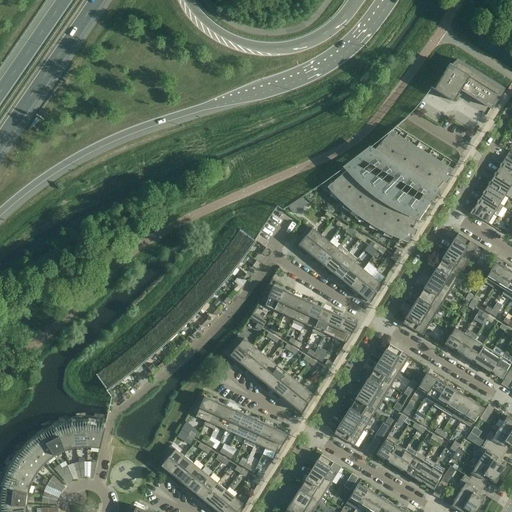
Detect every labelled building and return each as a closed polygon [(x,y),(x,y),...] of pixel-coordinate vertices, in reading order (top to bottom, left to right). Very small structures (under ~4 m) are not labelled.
[(430,87),(431,88),(453,101),(456,95),(458,94),(462,90),(491,108),(503,88),(457,60),(456,60),(452,65),(449,63),(437,82),(437,83),(434,88),(430,86),(430,87)] [(391,131),(403,138),(404,139),(413,123),(406,119),(405,119),(391,131)] [(413,123),(404,139),(409,142),(418,127),(413,123)] [(409,142),(414,145),(423,130),(418,127),(409,142)] [(414,145),(416,146),(419,148),(429,133),(423,130),(414,145)] [(384,161),(403,138),(391,131),(371,153),(384,161)] [(419,148),(424,151),(434,136),(429,133),(419,148)] [(424,151),(428,154),(429,154),(439,139),(434,136),(424,151)] [(403,138),(384,161),(396,169),(416,146),(414,145),(409,142),(404,139),(403,138)] [(429,154),(434,158),(444,142),(439,139),(429,154)] [(434,158),(440,161),(449,146),(444,142),(434,158)] [(416,146),(396,169),(408,176),(428,154),(424,151),(419,148),(416,146)] [(440,161),(444,164),(453,148),(449,146),(440,161)] [(453,169),(458,161),(458,160),(459,158),(459,157),(459,155),(458,153),(458,152),(457,151),(456,150),(455,149),(453,148),(444,164),(453,169)] [(347,165),(349,167),(350,167),(359,178),(370,187),(381,195),(392,202),(404,208),(415,213),(417,210),(422,212),(423,211),(422,211),(429,201),(430,201),(431,201),(432,201),(432,200),(433,200),(433,199),(433,198),(433,197),(433,196),(432,196),(428,193),(430,190),(420,184),(408,176),(396,169),(384,161),(371,153),(367,150),(366,150),(360,154),(360,155),(359,155),(353,159),(353,160),(347,164),(347,165)] [(511,174),(511,153),(509,151),(505,157),(501,163),(503,164),(501,167),(511,174)] [(434,158),(429,154),(428,154),(408,176),(420,184),(440,161),(434,158)] [(447,176),(452,170),(453,169),(444,164),(440,161),(420,184),(430,190),(433,192),(442,181),(445,183),(448,177),(447,176)] [(510,186),(511,183),(511,174),(501,167),(499,166),(496,172),(497,173),(495,176),(510,186)] [(338,199),(359,178),(350,167),(349,167),(327,187),(338,199)] [(505,195),(510,186),(495,176),(494,175),(490,181),(492,182),(490,185),(489,186),(505,195)] [(338,199),(350,210),(370,187),(359,178),(338,199)] [(502,207),(503,206),(499,204),(505,195),(489,186),(490,185),(488,184),(484,190),(486,191),(484,194),(484,195),(502,207)] [(370,187),(350,210),(363,219),(364,220),(381,195),(370,187)] [(497,216),(502,207),(484,195),(484,194),(482,193),(479,199),(480,200),(478,203),(478,204),(497,216)] [(381,195),(364,220),(377,228),(392,202),(381,195)] [(392,202),(377,228),(392,236),(404,208),(392,202)] [(472,214),(487,223),(493,214),(496,216),(497,216),(478,204),(478,203),(477,202),(473,209),(475,210),(472,214)] [(418,214),(415,213),(404,208),(392,236),(408,242),(411,234),(413,235),(415,228),(413,227),(418,214)] [(343,224),(340,228),(346,231),(345,232),(349,234),(353,230),(343,224)] [(308,251),(321,235),(312,228),(311,228),(307,225),(296,242),(299,244),(298,245),(305,250),(306,249),(308,251)] [(254,240),(254,239),(240,229),(231,242),(245,252),(248,249),(247,248),(252,240),(253,241),(254,240)] [(359,239),(361,235),(353,230),(349,234),(353,236),(354,236),(359,239)] [(458,233),(448,248),(468,260),(477,246),(478,247),(478,246),(458,233)] [(329,242),(321,235),(308,251),(310,253),(309,253),(315,259),(329,242)] [(329,242),(315,259),(322,264),(323,263),(324,265),(340,245),(337,242),(338,241),(333,237),(329,242)] [(231,242),(222,253),(236,264),(239,261),(238,260),(243,252),(245,253),(245,252),(231,242)] [(348,252),(340,245),(324,265),(326,266),(326,267),(332,272),(348,252)] [(402,252),(397,248),(393,254),(399,257),(402,252)] [(448,248),(439,263),(458,275),(468,260),(448,248)] [(357,259),(348,252),(332,272),(339,278),(339,277),(341,278),(357,259)] [(222,253),(213,265),(227,276),(230,272),(229,271),(234,264),(236,265),(236,264),(222,253)] [(357,259),(341,278),(343,280),(342,281),(349,286),(363,269),(355,262),(357,259)] [(439,263),(430,278),(449,290),(458,275),(439,263)] [(493,288),(505,267),(500,264),(499,265),(495,263),(483,282),(493,288)] [(213,265),(203,276),(217,288),(220,284),(219,283),(225,276),(226,277),(227,276),(213,265)] [(504,290),(511,276),(511,273),(510,272),(511,271),(505,267),(493,288),(495,284),(504,290)] [(371,276),(363,269),(349,286),(355,291),(356,290),(358,292),(371,276)] [(203,276),(194,287),(207,299),(210,295),(209,294),(215,287),(217,288),(203,276)] [(370,302),(371,301),(381,285),(379,283),(380,283),(371,276),(358,292),(360,293),(359,294),(366,300),(367,299),(370,302)] [(511,276),(504,290),(502,293),(511,299),(511,297),(511,276)] [(430,278),(421,293),(440,305),(449,290),(430,278)] [(274,310),(283,291),(281,290),(281,289),(273,285),(273,286),(270,285),(259,302),(264,305),(274,310)] [(194,287),(184,298),(197,310),(200,306),(199,305),(206,298),(207,299),(194,287)] [(274,310),(284,314),(293,294),(286,291),(285,292),(283,291),(274,310)] [(421,293),(412,308),(431,320),(440,305),(421,293)] [(293,294),(284,314),(293,319),(292,322),(292,323),(303,300),(300,299),(301,298),(293,294)] [(184,298),(174,308),(186,321),(190,317),(189,316),(195,309),(196,310),(197,310),(184,298)] [(292,323),(302,327),(313,303),(305,300),(305,301),(303,300),(292,323)] [(313,303),(302,327),(303,327),(304,324),(313,328),(311,331),(312,332),(322,309),(320,308),(321,307),(313,303)] [(174,308),(163,318),(176,331),(179,328),(178,327),(185,320),(186,321),(174,308)] [(402,323),(423,335),(422,334),(431,320),(412,308),(402,323)] [(312,332),(322,336),(333,312),(325,309),(324,310),(322,309),(312,332)] [(333,312),(322,336),(324,333),(333,337),(342,318),(340,317),(340,316),(333,312)] [(163,318),(153,328),(165,342),(168,338),(167,337),(174,331),(175,332),(176,331),(163,318)] [(257,324),(262,327),(265,322),(260,318),(257,324)] [(342,318),(333,337),(343,342),(344,341),(346,342),(357,324),(356,324),(352,323),(353,322),(345,318),(344,319),(342,318)] [(454,350),(464,333),(455,327),(445,343),(449,345),(448,347),(454,350)] [(153,328),(142,338),(153,352),(157,348),(156,347),(163,341),(164,342),(165,342),(153,328)] [(464,355),(474,339),(476,335),(467,329),(464,333),(454,350),(459,354),(460,352),(464,355)] [(239,362),(252,345),(244,338),(243,339),(239,335),(228,352),(230,354),(230,355),(237,361),(237,360),(239,362)] [(142,338),(131,348),(142,361),(146,358),(145,357),(152,351),(153,352),(142,338)] [(483,345),(474,339),(464,355),(468,357),(467,358),(472,362),(483,345)] [(389,344),(380,359),(399,371),(408,356),(409,357),(410,356),(389,344)] [(261,352),(252,345),(239,362),(241,363),(240,364),(247,369),(261,352)] [(492,350),(483,345),(472,362),(478,365),(479,364),(482,366),(492,350)] [(131,348),(119,357),(130,371),(134,368),(134,367),(141,361),(142,362),(142,361),(131,348)] [(501,356),(492,350),(482,366),(486,368),(485,370),(490,373),(501,356)] [(269,359),(261,352),(247,369),(253,375),(254,374),(256,375),(269,359)] [(501,356),(490,373),(496,377),(497,375),(501,378),(511,362),(511,360),(511,357),(504,352),(501,356)] [(119,357),(108,366),(119,380),(122,377),(122,376),(129,370),(130,371),(119,357)] [(277,366),(269,359),(256,375),(258,377),(257,378),(264,383),(277,366)] [(380,359),(371,374),(390,386),(399,371),(380,359)] [(119,380),(108,366),(95,375),(106,389),(110,386),(110,385),(117,379),(118,380),(119,380)] [(286,372),(277,366),(264,383),(270,388),(271,387),(273,389),(286,372)] [(294,379),(286,372),(273,389),(275,390),(274,391),(280,396),(294,379)] [(426,395),(437,378),(431,374),(430,376),(426,373),(417,389),(426,395)] [(371,374),(361,388),(381,400),(390,386),(371,374)] [(511,379),(506,375),(501,384),(506,387),(511,379)] [(426,395),(436,400),(445,385),(441,383),(442,381),(437,378),(426,395)] [(303,386),(294,379),(280,396),(287,402),(288,401),(290,402),(303,386)] [(445,385),(436,400),(433,405),(442,411),(455,389),(450,386),(449,387),(445,385)] [(302,413),(303,411),(313,395),(311,394),(311,393),(303,386),(290,402),(291,404),(291,405),(298,410),(298,409),(301,412),(302,413)] [(361,388),(352,403),(372,415),(381,400),(361,388)] [(454,412),(463,396),(460,394),(461,392),(455,389),(442,411),(451,416),(454,412)] [(204,424),(214,402),(212,401),(213,400),(205,396),(204,397),(201,396),(191,413),(196,415),(195,416),(205,420),(203,424),(204,424)] [(463,396),(454,412),(462,417),(460,420),(461,421),(474,400),(468,397),(467,399),(463,396)] [(474,400),(461,421),(471,427),(482,408),(478,405),(479,404),(474,400)] [(204,424),(214,429),(225,405),(217,401),(217,403),(214,402),(204,424)] [(352,403),(343,418),(362,430),(372,415),(352,403)] [(225,405),(214,429),(216,425),(225,430),(234,411),(232,410),(232,408),(225,405)] [(488,405),(479,419),(485,422),(488,417),(494,408),(488,405)] [(225,430),(235,434),(244,414),(237,410),(236,412),(234,411),(225,430)] [(244,414),(235,434),(244,438),(243,442),(254,420),(251,419),(252,417),(244,414)] [(511,419),(506,416),(499,428),(511,435),(511,419)] [(394,421),(388,417),(385,423),(390,426),(394,421)] [(334,433),(354,446),(355,445),(353,445),(362,430),(343,418),(334,433)] [(243,442),(253,447),(264,423),(256,419),(256,421),(254,420),(243,442)] [(264,423),(253,447),(254,447),(255,443),(265,448),(273,429),(271,428),(272,426),(264,423)] [(88,426),(72,427),(75,447),(84,446),(84,445),(87,444),(88,426)] [(88,426),(87,444),(91,445),(90,447),(99,448),(104,428),(88,426)] [(72,427),(57,432),(63,449),(67,448),(67,449),(75,447),(72,427)] [(474,427),(470,433),(478,437),(481,432),(474,427)] [(273,429),(265,448),(275,452),(275,451),(277,452),(288,435),(287,434),(287,435),(284,433),(284,432),(276,428),(275,430),(273,429)] [(511,446),(511,435),(499,428),(495,435),(490,432),(484,442),(501,452),(504,447),(506,448),(509,444),(511,446)] [(57,432),(43,439),(54,456),(61,452),(60,450),(63,449),(57,432)] [(385,461),(398,440),(388,434),(377,453),(381,456),(380,457),(385,461)] [(43,439),(30,448),(43,462),(46,460),(47,461),(54,456),(43,439)] [(398,440),(385,461),(391,464),(392,463),(395,465),(405,450),(396,444),(398,441),(398,440)] [(499,474),(504,466),(498,462),(500,458),(498,457),(501,452),(484,442),(478,451),(483,454),(478,461),(499,474)] [(171,472),(184,456),(175,449),(174,449),(170,446),(159,463),(162,465),(161,466),(168,472),(169,471),(171,472)] [(30,448),(20,460),(37,472),(42,465),(41,464),(43,462),(30,448)] [(404,472),(416,452),(416,451),(413,455),(405,450),(395,465),(399,467),(398,469),(404,472)] [(425,457),(416,452),(404,472),(409,476),(410,474),(414,476),(425,457)] [(341,467),(321,454),(311,470),(331,481),(340,467),(341,468),(341,467)] [(192,463),(184,456),(171,472),(173,474),(172,475),(178,480),(192,463)] [(425,457),(414,476),(417,479),(416,480),(422,484),(434,463),(425,457)] [(20,460),(13,474),(29,481),(31,478),(33,479),(37,472),(20,460)] [(494,481),(499,474),(478,461),(471,473),(473,474),(470,478),(480,485),(483,480),(486,482),(488,478),(494,481)] [(201,470),(192,463),(178,480),(185,485),(186,484),(187,486),(201,470)] [(434,463),(422,484),(427,487),(428,485),(433,488),(442,473),(444,469),(434,463)] [(65,474),(62,468),(59,464),(54,469),(61,477),(65,474)] [(62,468),(65,474),(70,472),(67,466),(62,468)] [(209,476),(201,470),(187,486),(189,487),(189,488),(195,494),(209,476)] [(311,470),(302,484),(321,496),(331,481),(311,470)] [(13,474),(8,489),(27,493),(30,485),(28,485),(29,481),(13,474)] [(479,507),(483,499),(477,495),(480,491),(477,490),(480,485),(470,478),(464,475),(458,485),(462,487),(458,494),(479,507)] [(49,481),(54,484),(58,480),(53,476),(49,481)] [(217,483),(209,476),(195,494),(202,499),(202,498),(204,499),(217,483)] [(441,480),(437,486),(432,494),(438,498),(447,484),(441,480)] [(54,484),(49,481),(46,486),(52,489),(54,484)] [(226,490),(217,483),(204,499),(206,501),(205,502),(212,507),(226,490)] [(302,484),(293,499),(312,511),(321,496),(302,484)] [(358,505),(368,488),(363,485),(362,486),(358,484),(348,499),(345,504),(355,510),(358,505)] [(368,488),(358,505),(366,511),(365,511),(366,511),(377,495),(373,493),(374,492),(368,488)] [(8,489),(6,505),(24,505),(25,502),(26,502),(27,493),(8,489)] [(221,511),(234,497),(226,490),(212,507),(217,511),(218,511),(219,511),(221,511)] [(469,511),(475,511),(479,507),(458,494),(450,506),(460,511),(466,511),(468,511),(469,511)] [(366,511),(378,511),(387,500),(381,496),(380,498),(377,495),(366,511)] [(234,497),(221,511),(240,511),(244,506),(242,505),(243,504),(234,497)] [(311,511),(312,511),(293,499),(284,511),(311,511)] [(391,511),(395,507),(391,505),(392,503),(387,500),(378,511),(391,511)]
